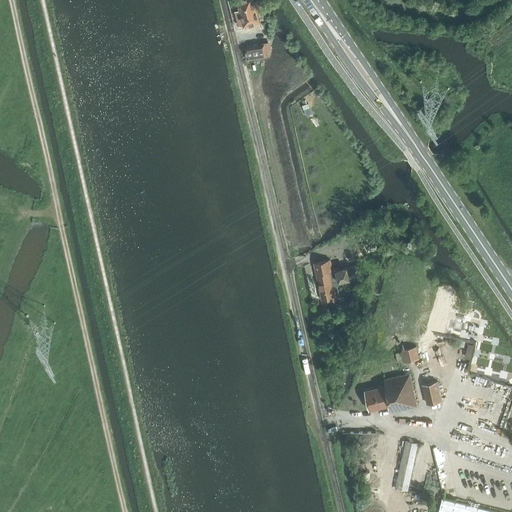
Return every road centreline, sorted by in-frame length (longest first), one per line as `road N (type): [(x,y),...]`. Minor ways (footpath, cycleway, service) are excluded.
road 1 (unclassified): [(342,511),(224,0)]
road 2 (track): [(125,511),(12,0)]
road 3 (primary): [(511,289),(314,0)]
